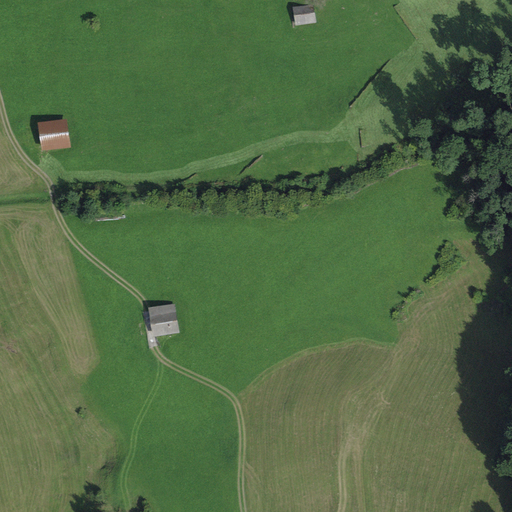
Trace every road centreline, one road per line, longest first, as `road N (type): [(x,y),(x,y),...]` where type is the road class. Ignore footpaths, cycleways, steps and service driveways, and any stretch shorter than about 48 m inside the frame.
road 1 (track): [(151,348),(141,298),(72,240),(52,188),(12,137),(0,99)]
road 2 (track): [(243,511),(235,400),(151,348)]
road 3 (track): [(151,348),(123,476),(130,511)]
road 4 (track): [(354,317),(395,347),(366,421)]
